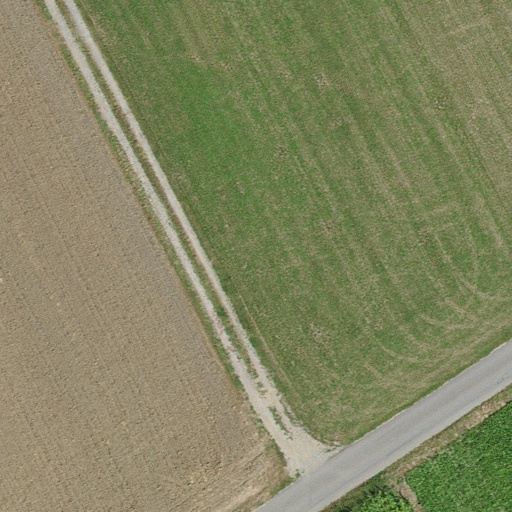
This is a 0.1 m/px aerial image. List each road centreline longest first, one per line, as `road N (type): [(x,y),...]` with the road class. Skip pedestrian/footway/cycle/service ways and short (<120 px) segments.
road 1 (track): [(60,0),(314,476)]
road 2 (track): [(259,511),(511,350)]
